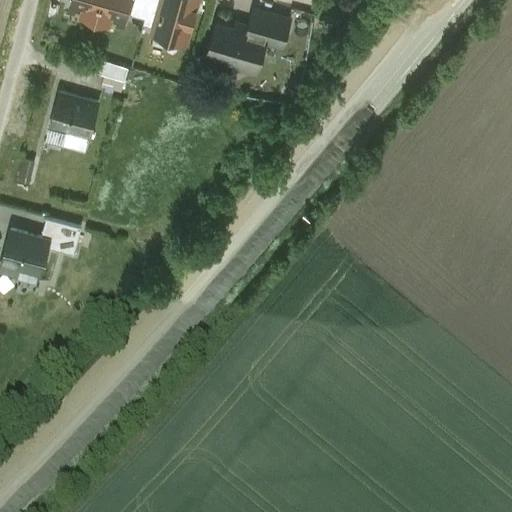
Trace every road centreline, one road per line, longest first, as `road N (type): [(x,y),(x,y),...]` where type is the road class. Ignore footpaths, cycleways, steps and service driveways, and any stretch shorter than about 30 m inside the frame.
road 1 (secondary): [(0,504),(209,279),(445,0)]
road 2 (residential): [(32,0),(0,117)]
